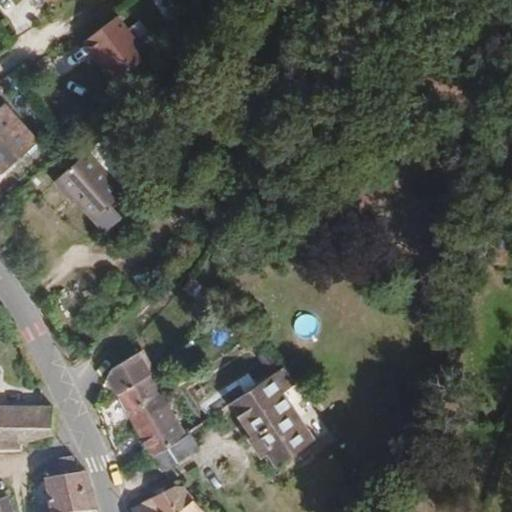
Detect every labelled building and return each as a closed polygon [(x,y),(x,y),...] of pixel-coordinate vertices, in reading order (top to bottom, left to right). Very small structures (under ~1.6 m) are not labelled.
[(133,35),(107,0),(94,0),(68,19),(79,34),(82,31),(101,57),(133,35)] [(0,171),(2,173),(37,140),(4,104),(0,107),(0,171)] [(127,194),(91,151),(75,164),(111,207),(127,194)] [(111,207),(75,164),(50,186),(86,229),(111,207)] [(223,297),(191,279),(184,290),(216,308),(223,297)] [(269,324),(263,316),(255,322),(261,330),(269,324)] [(280,340),(269,324),(261,330),(272,346),(280,340)] [(124,392),(160,369),(145,348),(111,372),(124,392)] [(327,429),(294,382),(304,375),(291,357),(237,396),(262,430),(259,432),(281,462),(306,444),(315,453),(324,442),(318,436),(327,429)] [(197,425),(173,390),(160,369),(124,392),(150,430),(163,450),(197,425)] [(61,438),(60,408),(2,409),(0,400),(0,450),(30,449),(30,438),(61,438)] [(172,464),(223,429),(213,414),(197,425),(163,450),(172,464)] [(60,460),(64,473),(82,468),(78,454),(60,460)] [(105,509),(94,471),(57,479),(63,511),(84,511),(88,511),(105,509)] [(177,511),(183,511),(203,494),(188,476),(183,479),(163,492),(177,511)] [(0,511),(22,511),(15,492),(0,500),(0,504),(3,510),(0,511)] [(183,511),(177,511),(163,492),(143,505),(144,511),(202,511),(214,502),(203,494),(183,511)]
